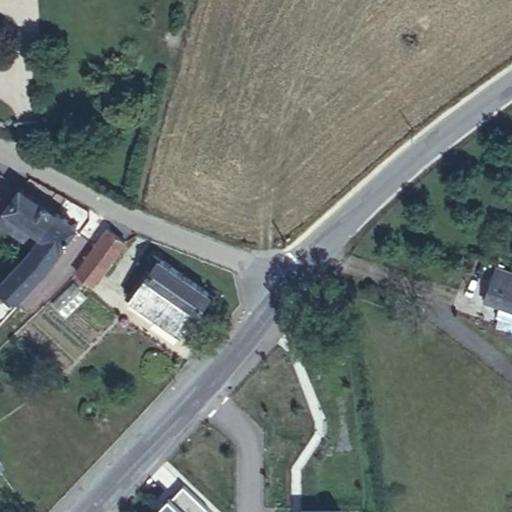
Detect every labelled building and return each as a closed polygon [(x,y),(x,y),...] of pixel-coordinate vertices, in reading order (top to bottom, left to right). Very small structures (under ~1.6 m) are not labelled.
[(32,248),(58,212),(22,187),(5,210),(17,219),(8,231),(32,248)] [(0,224),(8,231),(17,219),(5,210),(0,217),(0,224)] [(77,226),(58,212),(32,248),(31,250),(51,264),(55,259),(59,252),(77,226)] [(84,238),(95,247),(109,229),(111,225),(100,218),(84,238)] [(128,242),(109,229),(95,247),(82,265),(77,272),(94,286),(128,242)] [(95,247),(84,238),(82,236),(68,254),(73,257),(82,265),(95,247)] [(82,265),(73,257),(70,260),(59,252),(55,259),(64,266),(61,271),(71,278),(77,272),(82,265)] [(218,297),(155,254),(146,266),(152,270),(133,297),(185,331),(204,305),(210,309),(218,297)] [(511,310),(511,272),(498,268),(486,301),(511,310)] [(44,304),(63,284),(61,283),(57,278),(51,272),(31,291),(44,304)] [(296,313),(303,321),(313,310),(306,303),(296,313)] [(327,377),(329,412),(358,411),(356,376),(327,377)] [(209,511),(211,510),(185,485),(173,498),(171,495),(154,511),(209,511)]
